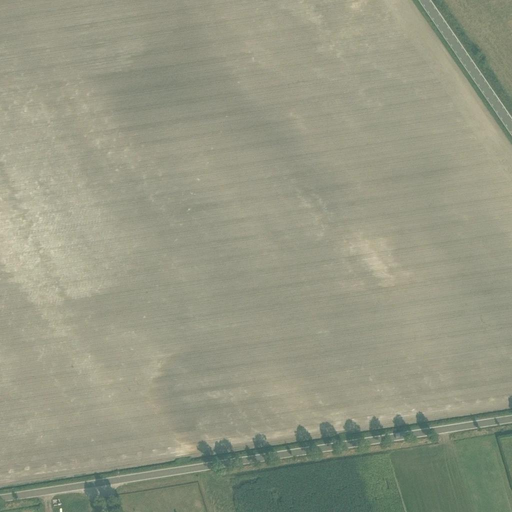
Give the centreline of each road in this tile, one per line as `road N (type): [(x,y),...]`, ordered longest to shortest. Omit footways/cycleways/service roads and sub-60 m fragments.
road 1 (unclassified): [(0,501),(511,420)]
road 2 (unclassified): [(511,127),(422,0)]
